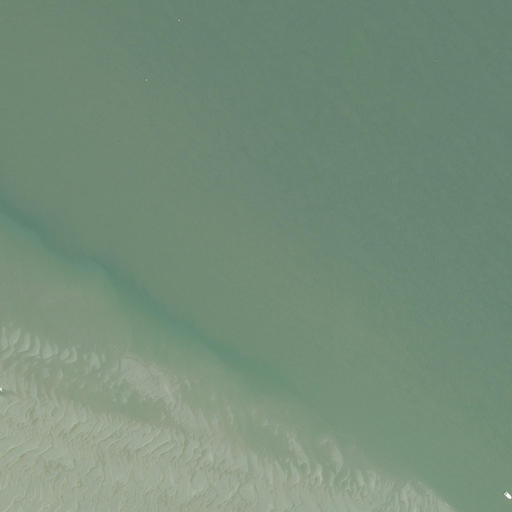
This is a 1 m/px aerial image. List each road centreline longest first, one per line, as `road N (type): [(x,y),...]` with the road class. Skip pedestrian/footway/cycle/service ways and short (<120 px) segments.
road 1 (trunk): [(360,511),(374,0)]
road 2 (trunk): [(353,0),(342,511)]
